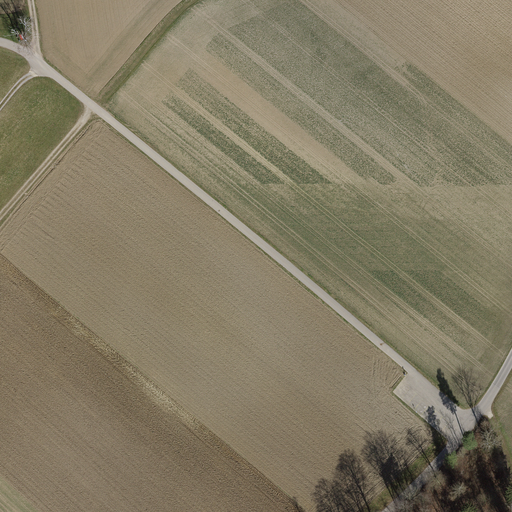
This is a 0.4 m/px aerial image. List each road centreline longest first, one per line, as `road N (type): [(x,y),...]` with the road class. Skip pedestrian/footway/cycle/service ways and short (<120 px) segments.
road 1 (unclassified): [(0,42),(89,105),(469,422)]
road 2 (track): [(195,0),(89,105)]
road 3 (track): [(0,215),(89,105)]
road 4 (unclassified): [(380,511),(469,422)]
road 5 (track): [(0,107),(39,65),(31,0)]
